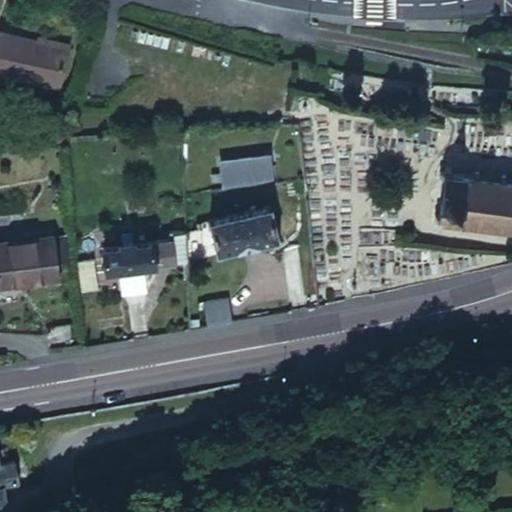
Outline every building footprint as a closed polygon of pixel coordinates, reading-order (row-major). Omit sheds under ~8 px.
[(32,34),(31,41),(61,45),(62,39),(32,34)] [(31,41),(0,36),(0,78),(57,86),(61,45),(31,41)] [(271,155),(221,160),(222,174),(212,174),(213,183),(223,182),(224,186),(274,181),(271,155)] [(511,173),(506,172),(507,167),(501,167),(500,172),(478,169),(478,164),(473,164),(472,169),(450,166),(450,162),(445,161),(445,166),(439,165),(438,171),(445,172),(440,212),(434,211),(433,217),(440,217),(439,222),(444,222),(445,218),(466,220),(466,225),(471,225),(472,220),(494,223),(494,228),(499,228),(500,223),(511,224),(511,173)] [(269,201),(206,215),(208,222),(216,251),(278,236),(269,201)] [(194,226),(205,223),(204,217),(193,219),(194,226)] [(194,226),(183,228),(183,229),(183,258),(216,251),(208,222),(205,223),(194,226)] [(183,258),(183,229),(168,229),(168,237),(168,261),(183,260),(183,258)] [(0,286),(40,281),(34,236),(0,240),(0,286)] [(141,265),(168,261),(168,237),(137,242),(141,265)] [(141,265),(137,242),(119,245),(118,240),(104,242),(105,247),(86,250),(90,272),(141,265)] [(226,297),(201,299),(203,325),(228,322),(226,297)] [(0,504),(13,503),(10,483),(5,458),(2,440),(0,440),(0,504)] [(22,455),(5,458),(10,483),(26,481),(22,455)]
